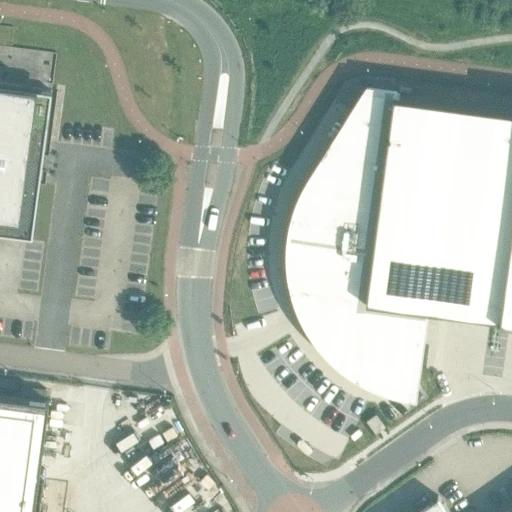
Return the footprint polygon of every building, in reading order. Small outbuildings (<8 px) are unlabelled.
[(0,230),(33,235),(39,183),(42,162),(52,90),(0,82),(0,230)] [(288,245),(288,255),(289,265),(290,276),(292,286),(295,296),(298,306),(303,316),(308,325),(313,334),(319,342),(326,350),(333,357),(341,364),(350,371),(358,376),(368,381),(377,386),(387,389),(397,392),(407,394),(415,395),(427,306),(381,300),(366,298),(388,134),(393,93),(395,93),(396,89),(367,85),(305,185),(300,194),(297,204),(293,214),(291,224),(289,234),(288,245)] [(388,134),(366,298),(381,300),(427,306),(511,316),(511,108),(398,94),(395,93),(393,93),(388,134)] [(0,511),(33,511),(49,399),(0,392),(0,511)] [(376,415),(367,420),(376,432),(379,430),(383,427),(384,426),(376,415)] [(511,511),(511,506),(503,511),(449,511),(438,495),(414,511),(511,511)]
